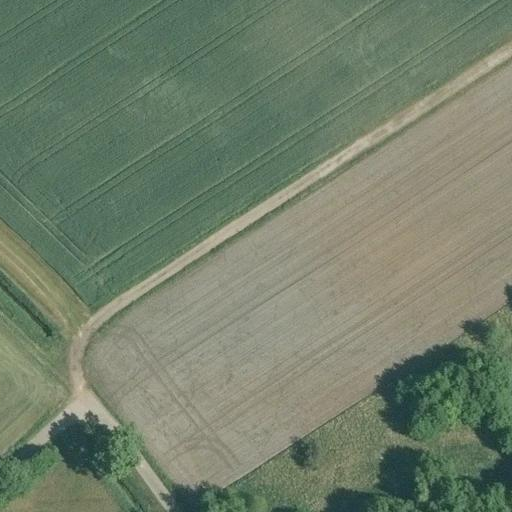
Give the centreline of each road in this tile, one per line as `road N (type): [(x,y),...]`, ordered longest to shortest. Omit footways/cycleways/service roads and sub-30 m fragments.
road 1 (track): [(93,404),(53,347),(511,48)]
road 2 (unclassified): [(0,490),(93,404),(174,511)]
